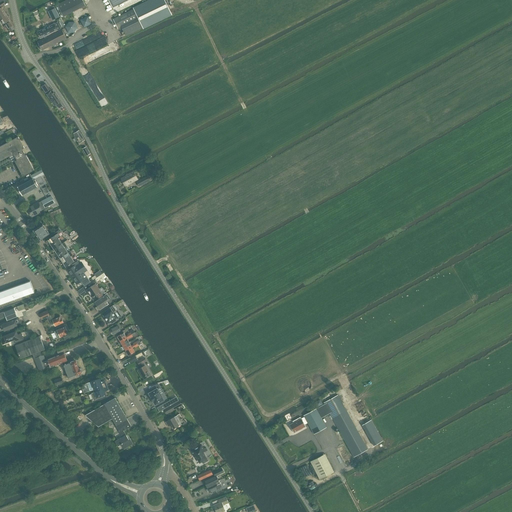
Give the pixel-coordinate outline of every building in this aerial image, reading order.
[(82,0),(66,0),(58,4),(63,16),(86,6),(82,0)] [(122,27),(126,36),(143,27),(143,28),(171,14),(164,0),(151,0),(134,9),(113,19),(118,29),(122,27)] [(48,12),(52,20),(59,17),(55,9),(48,12)] [(7,16),(1,20),(3,24),(5,23),(6,25),(4,26),(5,28),(7,27),(10,32),(13,30),(14,29),(9,22),(8,23),(8,22),(9,20),(7,16)] [(88,17),(81,20),(84,27),(91,24),(88,17)] [(44,36),(45,38),(47,37),(46,35),(57,30),(57,31),(61,29),(58,22),(49,26),(47,27),(37,32),(40,38),(44,36)] [(68,26),(65,31),(67,36),(73,36),(77,31),(74,26),(68,26)] [(47,37),(45,38),(37,42),(42,51),(66,39),(62,30),(47,37)] [(46,84),(41,87),(54,105),(55,106),(56,105),(60,102),(52,90),(51,89),(49,88),(46,84)] [(85,140),(79,130),(74,133),(75,134),(73,135),(79,144),(85,140)] [(0,161),(13,154),(14,156),(12,157),(13,159),(15,158),(16,160),(15,161),(23,176),(25,175),(34,170),(26,155),(22,149),(25,148),(18,137),(0,146),(0,161)] [(41,176),(44,175),(41,170),(30,176),(32,179),(33,181),(34,180),(37,185),(38,185),(43,182),(44,182),(41,176)] [(121,178),(125,186),(138,179),(134,171),(121,178)] [(150,180),(147,176),(137,182),(139,186),(150,180)] [(19,190),(20,192),(22,194),(21,195),(22,195),(38,187),(37,185),(34,180),(33,181),(32,179),(18,187),(17,187),(18,188),(19,190)] [(39,203),(42,209),(55,203),(51,196),(39,203)] [(39,211),(42,209),(39,203),(38,203),(27,209),(32,216),(40,212),(39,211)] [(33,230),(40,240),(49,234),(41,221),(35,225),(37,228),(33,230)] [(52,237),(46,241),(48,245),(50,244),(53,249),(62,243),(58,238),(60,237),(60,236),(58,233),(60,232),(61,231),(59,228),(57,228),(57,229),(55,230),(54,230),(57,234),(52,237)] [(56,253),(59,258),(68,252),(64,247),(66,246),(66,245),(64,242),(62,243),(53,249),(52,250),(54,254),(56,253)] [(68,252),(59,258),(58,259),(60,263),(62,262),(66,267),(74,262),(71,256),(72,256),(72,254),(70,251),(68,252)] [(80,264),(78,261),(72,265),(73,267),(68,271),(70,275),(71,276),(77,284),(81,281),(84,286),(85,286),(89,283),(90,282),(83,272),(87,270),(84,266),(83,265),(81,262),(80,264)] [(89,283),(85,286),(84,286),(82,287),(85,291),(88,290),(88,291),(92,297),(93,296),(94,297),(95,296),(94,296),(96,294),(99,298),(103,295),(96,285),(98,283),(97,281),(99,280),(98,277),(90,282),(89,283)] [(30,281),(0,291),(0,304),(34,293),(30,281)] [(95,308),(97,312),(108,304),(106,302),(109,300),(105,295),(95,302),(97,306),(95,308)] [(107,313),(103,315),(109,323),(110,322),(112,321),(113,323),(116,321),(115,319),(116,318),(117,319),(121,316),(117,310),(116,311),(113,306),(105,310),(107,313)] [(14,308),(4,312),(7,321),(17,317),(14,308)] [(62,320),(62,319),(61,319),(60,317),(53,320),(51,315),(50,316),(47,310),(40,314),(42,319),(48,316),(52,324),(54,323),(55,326),(63,322),(63,321),(62,320)] [(20,321),(18,318),(1,324),(4,331),(17,326),(16,323),(20,321)] [(59,329),(54,331),(58,338),(60,337),(67,334),(68,333),(67,331),(67,330),(67,329),(66,327),(65,327),(65,326),(63,327),(63,325),(58,327),(59,329)] [(111,329),(113,334),(120,331),(118,326),(111,329)] [(124,333),(117,336),(120,341),(132,334),(135,333),(133,330),(131,332),(127,334),(128,335),(126,336),(124,333)] [(2,337),(3,340),(1,340),(2,344),(14,340),(15,343),(24,340),(22,336),(19,338),(16,331),(2,337)] [(132,334),(120,341),(123,346),(129,342),(128,339),(133,336),(132,334)] [(20,359),(32,354),(41,351),(45,349),(40,336),(15,345),(20,359)] [(129,342),(123,346),(126,351),(137,344),(136,342),(133,344),(133,345),(131,346),(129,342)] [(137,344),(126,351),(128,356),(135,352),(132,348),(135,347),(135,348),(138,346),(137,344)] [(41,351),(32,354),(39,371),(50,366),(50,367),(67,361),(64,353),(47,359),(47,360),(45,360),(43,355),(42,355),(41,351)] [(146,361),(144,358),(137,362),(139,365),(140,365),(141,367),(139,369),(144,379),(151,375),(145,365),(145,366),(143,363),(146,361)] [(76,361),(74,360),(66,364),(63,365),(68,378),(81,373),(82,371),(81,369),(79,369),(79,368),(76,361)] [(90,382),(87,383),(90,391),(93,390),(106,385),(105,382),(104,380),(102,381),(102,382),(101,382),(101,381),(100,378),(99,379),(90,382)] [(313,388),(313,386),(313,385),(312,383),(311,382),(310,380),(309,380),(308,379),(307,378),(305,378),(303,378),(301,378),(300,379),(299,380),(298,381),(297,383),(296,384),(296,386),(296,388),(297,390),(297,391),(298,392),(300,394),(301,394),(303,395),(304,395),(306,395),(307,394),(309,394),(310,392),(311,391),(312,390),(313,388)] [(151,392),(149,393),(151,397),(151,398),(152,401),(153,401),(155,405),(164,400),(162,397),(160,394),(159,392),(157,389),(158,388),(158,389),(159,388),(160,387),(158,384),(149,388),(151,392)] [(94,392),(91,394),(93,401),(105,397),(104,395),(106,394),(104,391),(105,390),(106,391),(108,390),(106,385),(93,390),(94,392)] [(316,409),(304,416),(304,417),(308,423),(314,434),(326,427),(321,417),(329,413),(354,457),(368,449),(338,395),(323,403),(324,405),(316,409)] [(171,400),(160,406),(162,410),(178,401),(176,397),(171,401),(171,400)] [(123,430),(125,429),(126,429),(131,426),(115,398),(92,411),(92,409),(89,411),(90,412),(85,415),(98,427),(112,419),(123,437),(115,441),(117,446),(121,444),(124,449),(128,447),(128,446),(132,443),(133,444),(130,438),(129,439),(123,430)] [(164,409),(167,414),(182,405),(182,404),(180,401),(164,409)] [(166,421),(169,426),(172,424),(173,426),(172,426),(174,429),(182,424),(183,425),(184,425),(185,424),(186,423),(186,422),(185,421),(185,420),(185,421),(184,420),(183,420),(182,419),(182,418),(179,414),(166,421)] [(293,423),(289,425),(294,433),(299,430),(299,429),(301,428),(301,429),(306,426),(305,425),(308,423),(304,417),(301,418),(300,417),(292,421),(293,423)] [(201,444),(190,451),(193,455),(195,454),(199,462),(202,461),(203,463),(207,460),(202,451),(204,449),(201,444)] [(207,486),(218,481),(216,476),(223,473),(222,469),(213,473),(215,476),(204,481),(207,486)] [(200,480),(207,477),(212,475),(210,470),(205,472),(197,476),(200,480)] [(221,491),(219,484),(220,484),(219,481),(218,481),(207,486),(209,493),(215,490),(216,493),(221,491)] [(216,511),(221,511),(225,511),(223,505),(228,503),(226,497),(218,500),(220,503),(214,506),(216,511)]
